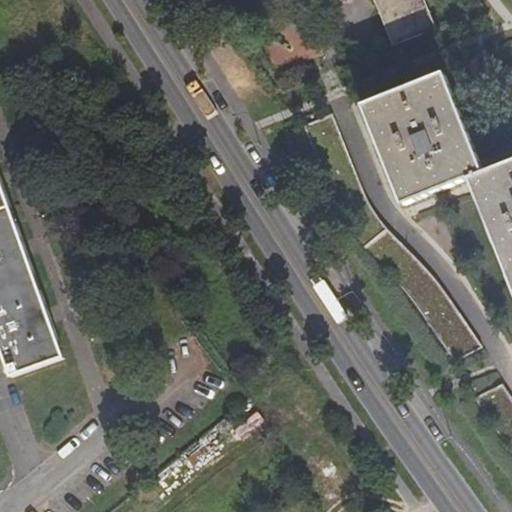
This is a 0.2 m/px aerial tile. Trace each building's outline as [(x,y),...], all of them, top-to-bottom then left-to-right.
[(374,0),(392,45),(437,28),(426,0),(374,0)] [(258,37),(271,72),(314,56),(301,21),(258,37)] [(470,179),(483,173),(445,74),(363,107),(402,205),(470,179)] [(317,139),(336,129),(330,117),(310,126),(317,139)] [(511,161),(483,173),(470,179),(511,285),(511,161)] [(0,166),(0,340),(13,377),(67,358),(0,166)]
